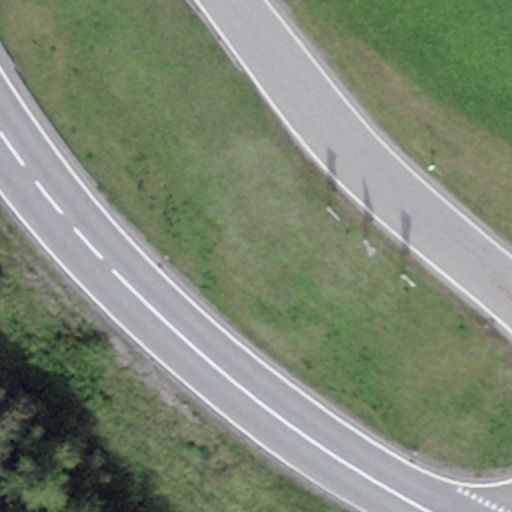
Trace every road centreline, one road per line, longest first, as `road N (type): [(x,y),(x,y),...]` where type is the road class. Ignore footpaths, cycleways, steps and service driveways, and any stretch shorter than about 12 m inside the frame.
road 1 (secondary): [(0,133),(126,287),(207,360),(294,431),(428,511)]
road 2 (residential): [(511,290),(413,214),(348,148),(233,0)]
